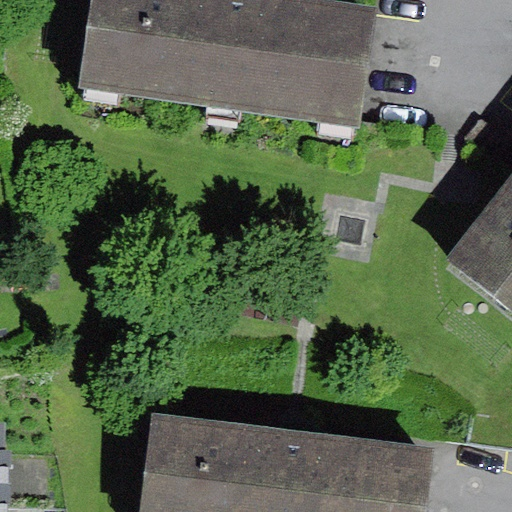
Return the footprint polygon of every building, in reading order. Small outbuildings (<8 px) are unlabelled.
[(229,3),(207,0),(101,0),(86,97),(375,143),(393,30),(229,3)] [(511,145),(483,120),(466,139),(499,168),(511,153),(511,145)] [(511,188),(446,270),(511,317),(511,188)] [(511,450),(511,375),(463,440),(511,450)] [(290,437),(152,419),(139,511),(427,511),(435,456),(290,437)] [(5,431),(0,431),(0,511),(11,511),(13,458),(5,458),(5,431)]
